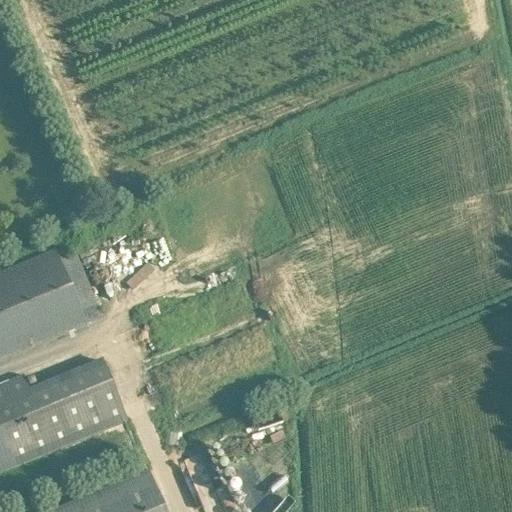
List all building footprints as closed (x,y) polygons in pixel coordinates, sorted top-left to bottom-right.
[(74,253),(58,260),(54,252),(0,274),(0,361),(85,326),(101,319),(74,253)] [(24,377),(0,387),(0,473),(124,422),(100,364),(30,393),(24,377)] [(223,511),(202,450),(186,455),(205,511),(223,511)] [(279,490),(291,490),(291,466),(279,466),(279,490)] [(164,511),(148,472),(51,511),(164,511)]
